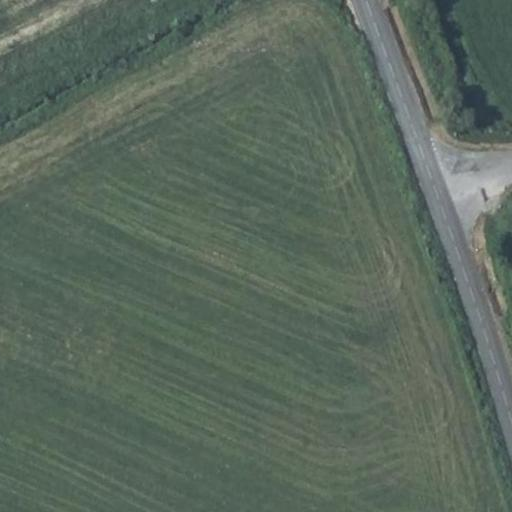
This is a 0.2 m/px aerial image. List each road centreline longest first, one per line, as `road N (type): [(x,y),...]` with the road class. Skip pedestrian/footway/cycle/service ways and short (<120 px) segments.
road 1 (tertiary): [(511,396),(433,188)]
road 2 (tertiary): [(433,188),(364,0)]
